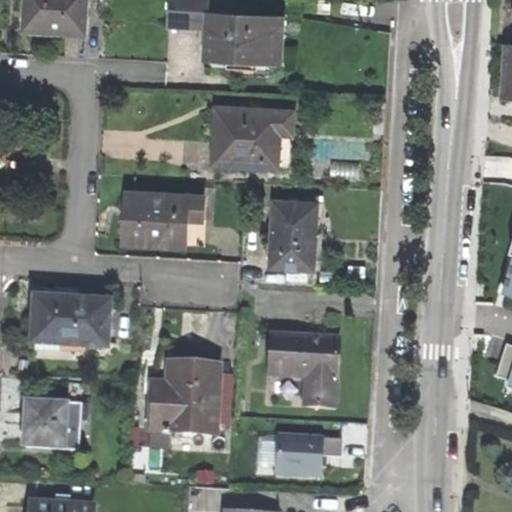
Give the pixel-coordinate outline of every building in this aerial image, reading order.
[(62,33),(84,34),(86,0),(26,0),(26,13),(25,31),(29,31),(62,33)] [(208,28),(209,15),(197,15),(197,0),(168,0),(167,26),(208,28)] [(283,19),(209,15),(208,28),(207,48),(207,59),(280,63),(283,19)] [(501,97),(511,97),(511,44),(503,45),(502,70),(501,97)] [(219,161),(287,167),(290,135),(292,111),(217,105),(215,120),(215,127),(222,127),(221,142),(219,161)] [(203,221),(204,197),(129,194),(128,224),(127,243),(206,247),(207,221),(203,221)] [(271,265),(313,267),(316,203),(274,200),(272,249),(271,265)] [(511,250),(499,291),(511,295),(511,250)] [(54,298),(77,299),(77,291),(70,290),(55,289),(54,298)] [(77,299),(54,298),(33,297),(30,343),(105,348),(108,301),(77,299)] [(317,339),(271,336),(268,376),(306,378),(304,408),(335,410),(340,340),(317,339)] [(497,375),(510,380),(511,374),(511,344),(507,343),(501,362),(497,375)] [(170,432),(214,435),(219,369),(170,365),(169,386),(159,385),(153,385),(150,431),(163,432),(163,436),(170,436),(170,432)] [(65,403),(79,404),(81,385),(67,384),(65,403)] [(77,450),(79,404),(65,403),(27,401),(26,422),(25,447),(77,450)] [(324,440),(280,437),(277,476),(321,478),(322,468),(322,457),(324,440)] [(342,441),(324,440),(322,457),(327,457),(341,458),(342,441)] [(55,496),(54,506),(30,505),(29,511),(91,511),(92,509),(70,507),(70,497),(55,496)]
